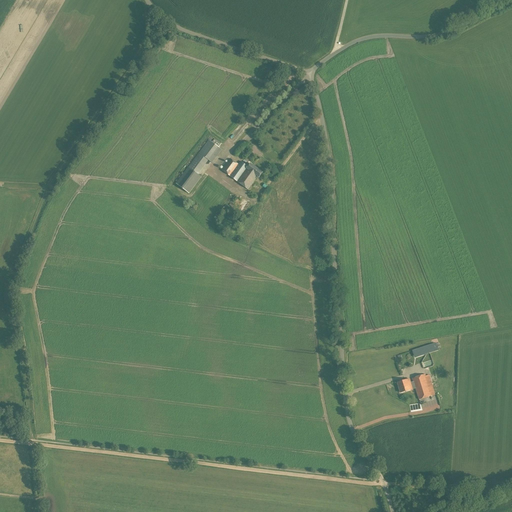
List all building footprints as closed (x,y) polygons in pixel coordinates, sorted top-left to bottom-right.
[(214,139),(212,142),(218,147),(221,144),(214,139)] [(212,142),(209,140),(176,183),(189,193),(202,177),(198,174),(208,160),(210,161),(215,155),(217,156),(222,150),(218,147),(212,142)] [(238,181),(248,166),(241,161),(239,165),(231,159),(223,170),(238,181)] [(248,166),(238,181),(249,189),(257,178),(258,179),(263,172),(251,163),(248,166)] [(431,344),(412,350),(415,358),(434,352),(434,351),(431,344)] [(426,376),(425,374),(412,378),(413,381),(411,382),(410,379),(407,380),(397,383),(400,392),(409,389),(410,390),(415,388),(419,400),(435,395),(429,375),(426,376)]
